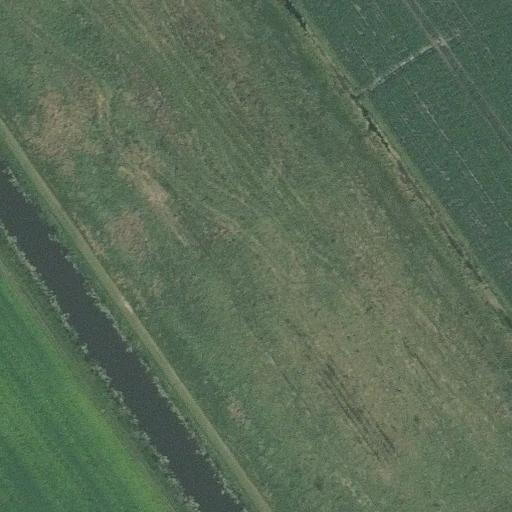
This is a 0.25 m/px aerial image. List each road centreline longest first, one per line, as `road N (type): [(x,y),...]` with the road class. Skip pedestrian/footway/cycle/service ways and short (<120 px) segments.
road 1 (track): [(264,511),(0,129)]
road 2 (track): [(172,511),(0,264)]
